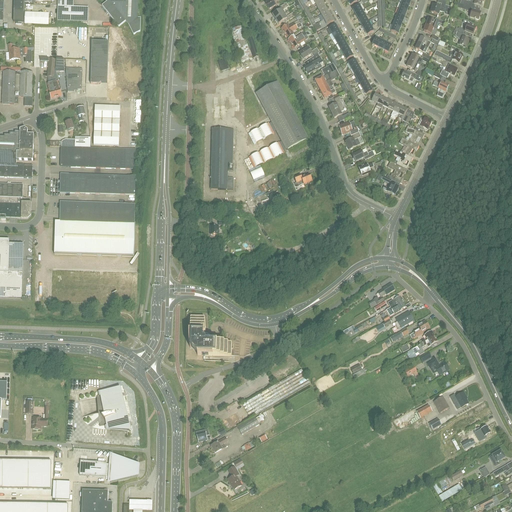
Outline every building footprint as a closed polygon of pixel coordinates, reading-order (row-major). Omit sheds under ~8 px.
[(14,0),(13,22),(14,22),(24,22),(24,0),(14,0)] [(109,0),(102,6),(119,27),(126,22),(128,25),(133,35),(140,32),(141,18),(138,18),(138,0),(109,0)] [(272,2),(275,0),(270,0),(271,0),(265,3),(269,9),(275,6),(272,2)] [(318,10),(325,6),(322,1),(315,4),(318,10)] [(276,19),(284,14),(282,11),(288,7),(286,3),(280,7),(281,9),(273,15),(276,19)] [(407,11),(409,6),(402,3),(400,9),(407,11)] [(433,5),(431,13),(438,15),(439,12),(445,14),(447,6),(446,6),(442,4),(441,4),(440,7),(433,5)] [(362,11),(359,5),(353,9),(356,14),(362,11)] [(464,5),(463,10),(472,12),(470,18),(479,21),(481,13),(472,11),(473,8),(464,5)] [(328,11),(325,6),(318,10),(321,15),(328,11)] [(88,8),(74,7),(58,7),(57,21),(88,22),(88,8)] [(405,17),(407,11),(400,9),(397,14),(405,17)] [(331,16),(328,11),(321,15),(324,20),(331,16)] [(365,16),(362,11),(356,14),(358,20),(365,16)] [(278,24),(287,18),(289,21),(295,17),(292,13),(286,17),(284,14),(276,19),(278,24)] [(402,23),(405,17),(397,14),(395,20),(402,23)] [(334,22),(331,16),(324,20),(327,25),(334,22)] [(361,25),(368,21),(365,16),(358,20),(361,25)] [(435,19),(434,22),(428,19),(426,25),(437,30),(438,27),(437,26),(438,24),(446,27),(448,24),(435,19)] [(400,28),(402,23),(395,20),(393,25),(400,28)] [(464,20),(463,22),(464,23),(467,25),(466,29),(464,28),(463,30),(459,28),(457,32),(464,35),(465,32),(473,36),(476,28),(469,26),(471,23),(464,20)] [(294,27),(301,24),(299,21),(294,23),(289,27),(288,25),(281,29),(284,33),(294,27)] [(364,30),(371,26),(368,21),(361,25),(364,30)] [(287,38),(294,34),(292,32),(298,29),(302,26),(301,24),(294,27),(284,33),(287,38)] [(338,31),(335,25),(329,29),(332,34),(338,31)] [(398,34),(400,28),(393,25),(391,31),(398,34)] [(434,37),(437,30),(426,25),(424,31),(431,34),(430,35),(432,36),(431,39),(432,39),(439,43),(440,40),(439,39),(439,38),(434,37)] [(252,60),(242,26),(229,30),(241,63),(252,60)] [(374,32),(371,26),(364,30),(367,35),(374,32)] [(341,36),(338,31),(332,34),(335,39),(341,36)] [(304,36),(307,35),(305,32),(301,34),(296,38),(295,36),(288,40),(291,44),(304,36)] [(466,49),(469,40),(463,38),(464,35),(457,32),(455,36),(457,37),(456,38),(459,39),(458,40),(460,40),(458,46),(459,46),(466,49)] [(294,49),(300,45),(300,44),(308,39),(308,38),(307,35),(304,36),(291,44),(294,49)] [(338,44),(344,41),(341,36),(335,39),(338,44)] [(437,46),(439,43),(432,39),(431,43),(428,42),(428,41),(421,37),(418,43),(428,48),(431,43),(437,46)] [(378,47),(381,41),(376,38),(373,45),(378,47)] [(259,58),(253,39),(247,40),(253,59),(259,58)] [(347,46),(344,41),(338,44),(341,50),(347,46)] [(383,50),(387,43),(381,41),(378,47),(383,50)] [(107,83),(109,43),(92,42),(91,84),(99,85),(101,83),(107,83)] [(389,53),(392,46),(387,43),(383,50),(389,53)] [(426,54),(428,48),(418,43),(415,49),(423,53),(426,54)] [(13,45),(9,45),(9,53),(12,53),(12,55),(16,55),(15,54),(18,54),(18,53),(20,53),(23,52),(23,49),(19,49),(13,49),(13,45)] [(350,51),(347,46),(341,50),(343,55),(350,51)] [(313,57),(318,54),(319,53),(317,48),(311,52),(308,48),(300,53),(303,59),(312,54),(313,57)] [(353,57),(350,51),(343,55),(346,60),(353,57)] [(458,64),(462,56),(454,52),(452,56),(450,56),(449,58),(436,51),(434,55),(451,63),(452,61),(458,64)] [(12,53),(9,53),(10,60),(20,60),(20,56),(26,56),(27,63),(32,62),(31,52),(23,52),(20,53),(18,53),(18,54),(15,54),(16,55),(12,55),(12,53)] [(320,66),(319,65),(323,63),(318,54),(313,57),(309,60),(311,63),(304,67),(308,74),(315,70),(314,69),(320,66)] [(409,60),(410,60),(410,61),(419,65),(423,59),(416,56),(416,57),(412,55),(411,58),(410,57),(409,60)] [(449,66),(451,63),(434,55),(433,59),(437,60),(435,62),(441,65),(442,64),(446,66),(445,68),(447,69),(446,73),(454,77),(457,70),(449,66)] [(57,60),(49,60),(47,77),(55,78),(57,60)] [(65,71),(64,60),(57,60),(56,71),(65,71)] [(229,69),(226,60),(219,63),(221,72),(229,69)] [(358,65),(355,60),(348,64),(351,69),(358,65)] [(419,66),(419,65),(410,61),(407,67),(412,69),(412,70),(416,72),(418,69),(419,66)] [(322,93),(333,87),(334,86),(331,82),(340,77),(333,64),(327,67),(330,73),(315,80),(322,93)] [(361,70),(358,65),(351,69),(354,74),(361,70)] [(82,90),(83,69),(66,69),(68,93),(74,93),(74,92),(77,92),(78,90),(82,90)] [(440,81),(441,82),(445,83),(447,79),(440,76),(426,69),(425,73),(440,80),(440,81)] [(364,76),(361,70),(354,74),(357,79),(364,76)] [(3,80),(2,105),(14,105),(14,104),(18,104),(18,97),(20,97),(20,98),(24,98),(24,106),(33,107),(33,98),(32,98),(33,73),(16,72),(11,72),(3,72),(3,80)] [(422,77),(416,75),(412,73),(411,75),(404,72),(401,78),(412,83),(414,79),(419,82),(422,77)] [(366,81),(364,76),(357,79),(360,85),(366,81)] [(56,82),(53,83),(57,98),(62,96),(60,89),(61,89),(59,81),(56,82)] [(363,90),(369,86),(366,81),(360,85),(363,90)] [(309,139),(278,82),(256,94),(286,151),(309,139)] [(438,88),(438,89),(438,91),(438,93),(437,96),(443,99),(449,86),(445,83),(441,82),(440,84),(435,82),(433,86),(438,88)] [(50,83),(47,84),(49,91),(52,99),(57,98),(53,83),(50,83)] [(366,95),(372,91),(369,86),(363,90),(366,95)] [(332,95),(336,93),(333,87),(322,93),(325,99),(328,97),(329,99),(333,97),(332,95)] [(109,101),(123,102),(123,93),(109,92),(108,97),(109,97),(109,101)] [(377,104),(381,97),(375,94),(372,101),(377,104)] [(342,108),(343,108),(340,101),(341,100),(339,96),(334,98),(336,104),(329,107),(332,113),(339,109),(342,108)] [(383,106),(386,100),(381,97),(377,104),(383,106)] [(388,109),(391,102),(386,100),(383,106),(388,109)] [(393,112),(397,105),(391,102),(388,109),(393,112)] [(399,114),(402,108),(397,105),(393,112),(399,114)] [(122,107),(95,106),(94,146),(121,146),(122,107)] [(77,109),(79,122),(83,122),(82,116),(85,115),(84,108),(77,109)] [(334,119),(342,115),(341,113),(344,111),(342,108),(339,109),(332,113),(334,119)] [(405,122),(408,116),(405,115),(407,110),(402,108),(399,114),(397,117),(403,120),(402,121),(405,122)] [(425,119),(421,126),(417,125),(416,128),(423,131),(424,129),(428,131),(432,122),(425,119)] [(65,123),(68,131),(74,129),(71,121),(65,123)] [(361,131),(359,127),(357,128),(357,127),(352,129),(349,122),(339,126),(343,136),(350,133),(351,136),(359,133),(359,132),(361,131)] [(409,139),(408,141),(419,147),(420,144),(416,142),(418,138),(422,140),(425,135),(408,127),(405,132),(413,136),(412,140),(409,139)] [(0,177),(32,179),(32,169),(31,168),(31,166),(16,165),(16,160),(33,161),(34,139),(34,135),(32,135),(29,134),(28,134),(28,130),(25,128),(21,129),(20,130),(20,132),(15,131),(15,133),(10,133),(10,135),(4,135),(4,137),(0,136),(0,177)] [(212,129),(211,190),(227,190),(233,190),(233,178),(227,178),(227,172),(233,172),(233,167),(227,167),(227,164),(232,164),(233,130),(212,129)] [(357,147),(364,143),(359,132),(359,133),(351,136),(353,139),(346,142),(348,147),(347,148),(348,150),(349,150),(350,150),(357,147)] [(75,138),(75,140),(75,148),(85,148),(86,138),(75,138)] [(416,151),(419,147),(408,141),(402,138),(399,144),(408,148),(406,151),(403,150),(402,153),(413,158),(414,156),(410,154),(412,149),(416,151)] [(75,148),(66,148),(62,147),(61,147),(61,167),(136,170),(136,150),(85,148),(75,148)] [(410,163),(413,158),(402,153),(396,150),(394,156),(402,160),(400,163),(398,162),(396,165),(407,170),(408,167),(404,165),(406,161),(410,163)] [(365,161),(373,157),(375,156),(372,151),(367,154),(367,152),(363,154),(361,151),(352,156),(355,162),(364,158),(365,161)] [(385,174),(384,177),(391,181),(393,178),(401,182),(402,179),(398,177),(401,173),(405,175),(407,170),(396,165),(391,162),(390,162),(389,165),(388,167),(396,171),(394,175),(392,174),(390,177),(385,174)] [(370,168),(374,167),(375,167),(377,173),(379,173),(382,165),(381,163),(375,165),(375,163),(372,164),(369,165),(369,164),(359,168),(362,177),(372,173),(370,168)] [(60,193),(135,195),(136,176),(61,174),(60,193)] [(300,175),(294,177),(297,183),(295,184),(296,188),(301,186),(301,185),(304,184),(304,185),(312,181),(309,174),(301,178),(300,175)] [(390,183),(391,181),(384,177),(383,176),(381,180),(390,184),(389,186),(390,186),(389,189),(385,187),(383,190),(395,196),(399,188),(390,183)] [(0,184),(0,197),(23,198),(23,185),(0,184)] [(23,198),(0,197),(0,217),(1,217),(0,219),(6,219),(6,218),(10,218),(17,218),(21,218),(27,219),(31,215),(31,214),(31,202),(21,202),(22,201),(23,201),(23,198)] [(135,224),(135,212),(135,204),(60,202),(60,222),(56,222),(55,255),(135,257),(135,224)] [(218,235),(219,235),(219,227),(210,227),(210,235),(218,235)] [(23,273),(22,273),(23,245),(9,244),(9,241),(0,241),(0,297),(22,298),(23,273)] [(133,305),(134,275),(54,272),(52,304),(81,305),(81,303),(82,303),(83,299),(102,300),(102,298),(105,298),(105,295),(126,295),(126,305),(133,305)] [(391,284),(383,289),(383,290),(378,293),(380,297),(386,294),(386,295),(395,290),(391,284)] [(399,304),(403,301),(402,301),(403,300),(401,298),(400,298),(400,297),(394,301),(393,300),(388,303),(391,309),(394,308),(393,307),(396,305),(397,306),(399,305),(399,304)] [(400,312),(406,308),(403,301),(399,304),(399,305),(397,306),(396,305),(393,307),(394,308),(391,309),(387,312),(390,317),(394,315),(400,311),(400,312)] [(401,328),(414,320),(409,312),(396,320),(401,328)] [(232,343),(230,343),(227,342),(224,342),(222,341),(221,341),(217,341),(213,341),(213,342),(211,342),(212,341),(211,340),(211,339),(211,338),(212,337),(211,336),(210,335),(209,334),(208,335),(207,335),(206,335),(205,334),(204,334),(204,333),(206,333),(206,330),(205,326),(205,324),(205,321),(205,318),(191,317),(190,348),(194,348),(198,352),(197,356),(232,356),(232,343)] [(390,320),(389,319),(384,322),(385,323),(383,324),(385,328),(392,324),(390,320)] [(425,321),(418,326),(419,328),(413,332),(416,337),(423,333),(423,332),(430,328),(425,321)] [(383,324),(376,328),(379,333),(385,329),(385,328),(383,324)] [(347,330),(343,332),(344,335),(354,329),(353,326),(351,327),(347,330)] [(409,334),(406,329),(390,338),(393,343),(409,334)] [(435,337),(432,332),(425,336),(426,338),(419,342),(421,345),(435,337)] [(428,348),(438,342),(435,337),(421,345),(422,347),(426,345),(428,348)] [(400,349),(403,354),(410,350),(407,345),(400,349)] [(423,351),(420,346),(418,348),(417,347),(412,350),(406,353),(411,361),(422,355),(420,352),(423,351)] [(431,358),(428,353),(420,358),(423,363),(431,358)] [(439,365),(436,360),(428,364),(431,369),(434,373),(436,372),(438,375),(449,369),(445,362),(439,365)] [(359,365),(351,370),(353,374),(361,369),(359,365)] [(417,371),(414,366),(412,368),(405,372),(408,376),(413,374),(417,381),(420,380),(416,372),(417,371)] [(365,368),(352,375),(354,379),(367,371),(365,368)] [(250,419),(256,416),(310,384),(302,370),(247,402),(242,405),(250,419)] [(119,388),(100,391),(105,414),(101,414),(104,418),(106,418),(108,430),(128,431),(119,388)] [(461,408),(468,404),(465,397),(466,397),(463,393),(455,397),(456,399),(452,401),(454,404),(458,402),(461,408)] [(449,408),(443,397),(434,402),(440,413),(449,408)] [(429,405),(417,412),(421,419),(433,412),(429,405)] [(48,420),(44,420),(42,420),(42,419),(33,418),(32,430),(41,430),(41,427),(48,427),(48,420)] [(255,418),(238,428),(242,435),(259,425),(255,418)] [(438,420),(429,425),(432,430),(441,425),(438,420)] [(482,433),(476,436),(480,442),(486,438),(485,436),(491,433),(487,426),(481,430),(482,433)] [(207,437),(206,433),(205,433),(206,433),(205,431),(196,433),(199,443),(208,441),(207,441),(211,440),(210,436),(207,437)] [(211,447),(215,454),(222,450),(220,446),(228,442),(226,438),(218,443),(211,447)] [(469,441),(462,445),(465,450),(475,444),(473,440),(470,442),(469,441)] [(253,443),(244,447),(246,452),(255,447),(253,443)] [(505,458),(501,451),(496,454),(496,453),(492,455),(493,456),(492,456),(495,461),(492,463),(495,467),(498,465),(497,463),(505,458)] [(111,461),(111,463),(112,463),(111,465),(107,465),(107,464),(87,462),(86,476),(106,478),(106,477),(111,477),(110,482),(136,476),(137,465),(112,455),(112,461),(111,461)] [(51,462),(0,460),(0,489),(51,490),(51,462)] [(507,465),(500,469),(503,473),(506,471),(507,472),(509,476),(511,473),(511,468),(510,470),(509,469),(507,465)] [(235,467),(228,471),(232,477),(228,480),(231,485),(231,484),(235,490),(242,486),(237,477),(239,476),(235,467)] [(489,475),(485,468),(480,471),(484,478),(489,475)] [(458,472),(451,476),(453,480),(454,479),(454,480),(460,477),(458,472)] [(62,484),(62,500),(70,501),(70,500),(70,485),(62,484)] [(112,511),(113,503),(108,503),(108,492),(83,491),(81,511),(112,511)] [(492,498),(482,503),(479,505),(480,508),(481,509),(484,507),(494,502),(492,498)] [(0,511),(67,511),(68,505),(0,503),(0,511)]
